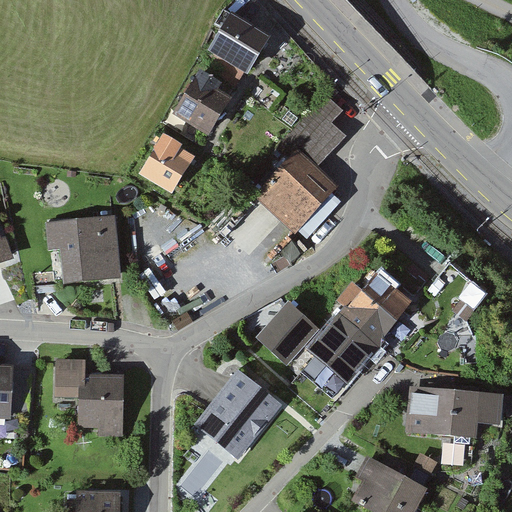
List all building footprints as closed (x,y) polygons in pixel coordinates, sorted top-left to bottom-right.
[(249,77),(272,41),(225,12),(215,27),(224,32),(211,53),(249,77)] [(203,74),(176,117),(210,138),(232,102),(218,93),(222,87),(203,74)] [(345,112),(323,97),(245,189),(296,236),(339,190),(319,169),(348,138),(333,124),(345,112)] [(166,137),(141,176),(173,197),(194,164),(180,155),(184,148),(166,137)] [(121,283),(116,220),(48,226),(50,253),(63,252),(66,287),(121,283)] [(0,267),(10,264),(0,236),(0,267)] [(490,296),(452,267),(425,301),(463,329),(490,296)] [(342,318),(380,350),(384,345),(382,343),(413,305),(378,276),(364,293),(354,284),(339,302),(349,309),(342,318)] [(320,331),(290,304),(258,340),(288,367),(320,331)] [(320,354),(304,373),(335,398),(352,378),(355,380),(380,350),(342,318),(315,349),(320,354)] [(86,379),(86,363),(56,364),(56,404),(80,404),(80,430),(125,430),(124,378),(86,379)] [(0,416),(32,417),(33,373),(0,372),(0,416)] [(283,408),(239,374),(197,427),(241,462),(283,408)] [(478,442),(481,396),(413,390),(409,437),(478,442)] [(418,511),(429,493),(369,461),(358,481),(366,485),(355,505),(368,511),(418,511)] [(122,511),(122,494),(78,494),(78,511),(122,511)]
